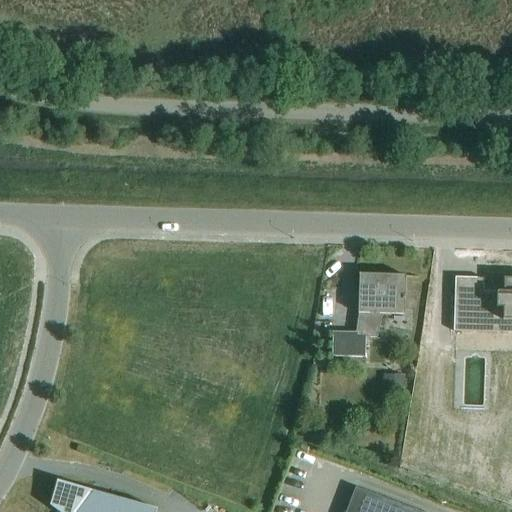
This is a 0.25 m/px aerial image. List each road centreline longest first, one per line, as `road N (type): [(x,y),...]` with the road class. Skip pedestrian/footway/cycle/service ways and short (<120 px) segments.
road 1 (unclassified): [(0,93),(112,107),(511,118)]
road 2 (residential): [(511,232),(59,219)]
road 3 (residential): [(0,481),(47,350),(59,219)]
